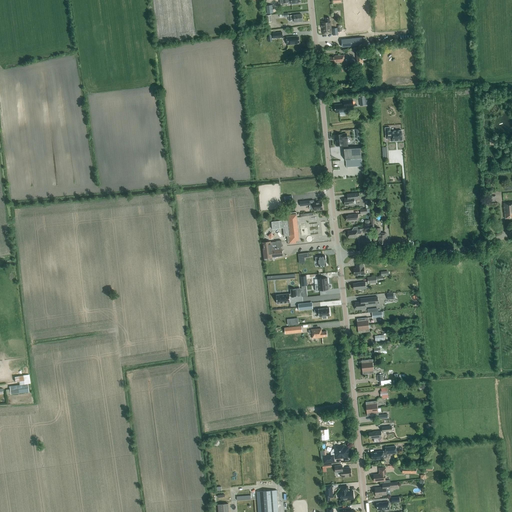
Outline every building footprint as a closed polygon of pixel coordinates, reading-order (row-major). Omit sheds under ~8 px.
[(302,14),(289,16),(288,16),(288,13),(283,14),(283,17),(289,16),(289,20),(295,20),(295,22),(303,22),(302,14)] [(323,34),(332,33),(331,23),(330,23),(330,18),(326,18),(326,21),(322,21),(323,34)] [(300,43),(299,37),(297,37),(297,36),(287,37),(288,45),(298,44),(298,43),(300,43)] [(342,40),(343,47),(362,45),(362,38),(342,40)] [(368,105),(367,97),(359,98),(360,106),(368,105)] [(354,106),(353,99),(344,100),(345,104),(335,105),(336,113),(348,111),(348,107),(354,106)] [(390,139),(391,141),(402,140),(402,139),(403,138),(403,134),(402,134),(401,130),(390,132),(390,128),(385,128),(386,139),(390,139)] [(347,133),(336,135),(337,145),(344,145),(344,138),(348,137),(347,133)] [(362,158),(361,146),(345,147),(346,160),(362,158)] [(354,200),(359,199),(358,193),(351,194),(351,198),(344,199),(345,206),(355,205),(354,200)] [(314,204),(311,204),(310,204),(310,201),(300,201),(300,206),(311,205),(311,210),(315,209),(315,210),(323,209),(322,202),(314,202),(314,204)] [(475,225),(474,205),(465,205),(466,225),(475,225)] [(299,240),(296,214),(288,215),(289,220),(283,221),(283,220),(271,222),(272,229),(280,228),(283,228),(284,236),(287,236),(288,242),(289,244),(296,243),(296,240),(299,240)] [(386,240),(386,234),(380,234),(380,228),(374,228),(374,236),(378,236),(378,241),(379,241),(379,244),(385,244),(385,240),(386,240)] [(271,241),(265,242),(265,250),(264,250),(267,267),(272,267),(272,263),(284,262),(283,249),(282,251),(281,247),(282,247),(281,240),(276,241),(271,242),(271,241)] [(316,257),(313,257),(314,262),(316,261),(317,267),(324,266),(323,255),(316,256),(316,257)] [(362,262),(356,262),(356,266),(357,266),(357,268),(354,269),(354,276),(360,275),(360,276),(364,275),(363,275),(364,275),(363,268),(362,262)] [(290,298),(294,298),(293,290),(289,291),(289,295),(276,296),(277,305),(289,304),(288,298),(290,298)] [(361,302),(355,303),(356,310),(365,309),(365,305),(378,304),(377,297),(361,299),(361,302)] [(330,314),(329,307),(318,308),(315,309),(315,312),(319,311),(319,315),(323,315),(323,317),(326,317),(326,315),(330,314)] [(368,318),(357,319),(357,326),(369,325),(368,318)] [(369,332),(369,325),(357,326),(358,333),(369,332)] [(322,337),(327,336),(327,332),(322,332),(321,329),(311,330),(312,338),(322,337)] [(388,340),(387,336),(389,335),(389,333),(384,334),(384,335),(375,336),(375,341),(388,340)] [(372,359),(361,361),(362,368),(373,367),(372,359)] [(374,374),(373,367),(362,368),(363,375),(374,374)] [(20,385),(28,383),(30,383),(29,374),(19,376),(19,381),(20,385)] [(29,392),(28,383),(10,386),(11,394),(29,392)] [(377,401),(365,402),(366,409),(377,408),(377,401)] [(378,415),(377,408),(366,409),(367,416),(378,415)] [(369,433),(369,438),(373,438),(374,442),(379,442),(378,438),(381,438),(380,431),(373,432),(369,433)] [(349,457),(348,448),(343,448),(341,446),(335,446),(335,449),(334,449),(333,449),(331,451),(331,453),(331,455),(323,456),(324,463),(333,462),(333,458),(349,457)] [(385,451),(382,451),(374,452),(374,453),(371,453),(372,459),(375,459),(375,460),(383,459),(386,458),(387,457),(387,454),(396,453),(395,446),(385,447),(385,451)] [(322,465),(323,472),(327,471),(326,467),(332,467),(331,464),(322,465)] [(351,476),(350,469),(342,469),(342,465),(335,466),(335,473),(341,472),(341,477),(351,476)] [(380,474),(379,474),(373,475),(374,482),(385,481),(384,471),(386,471),(379,472),(380,472),(380,474)] [(382,483),(383,486),(381,486),(381,488),(375,488),(376,497),(380,496),(380,495),(386,494),(385,490),(390,489),(390,488),(394,488),(398,488),(397,482),(382,483)] [(333,497),(332,485),(324,485),(326,502),(331,501),(330,497),(333,497)] [(353,499),(353,491),(349,491),(347,490),(347,486),(340,487),(341,492),(340,492),(341,500),(343,500),(344,501),(346,500),(347,500),(353,499)] [(278,511),(277,490),(257,492),(258,511),(278,511)] [(389,509),(388,503),(388,502),(383,502),(383,503),(381,503),(378,503),(378,504),(376,504),(377,510),(379,510),(384,510),(384,509),(386,509),(386,510),(389,509)]
